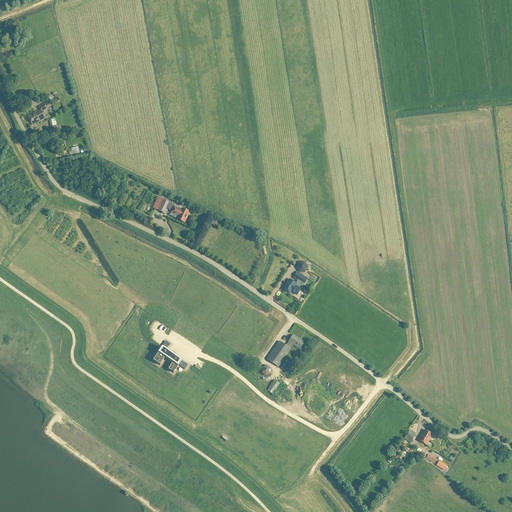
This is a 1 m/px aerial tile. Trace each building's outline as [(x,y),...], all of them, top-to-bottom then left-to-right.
[(54,102),(50,95),(46,97),(50,104),(54,102)] [(45,118),(41,111),(47,109),(44,104),(39,107),(40,109),(34,113),(39,122),(45,118)] [(39,122),(34,113),(27,116),(32,125),(39,122)] [(57,126),(55,119),(49,120),(51,127),(46,128),(48,133),(58,130),(57,126)] [(80,153),(78,147),(71,148),(73,155),(80,153)] [(166,206),(168,202),(158,197),(153,207),(163,212),(166,206)] [(184,222),(189,212),(182,209),(181,210),(174,206),(171,213),(178,216),(177,219),(184,222)] [(308,267),(305,262),(299,262),(296,267),(299,272),(305,272),(308,267)] [(303,285),(307,278),(297,272),(293,278),(299,282),(298,282),(303,285)] [(309,279),(315,283),(318,278),(312,274),(309,279)] [(296,295),(301,289),(296,285),(297,284),(290,280),(284,290),(290,294),(292,292),(296,295)] [(278,367),(293,345),(300,349),(304,343),(293,335),(286,345),(279,341),(267,359),(278,367)] [(184,369),(187,365),(174,356),(173,357),(171,355),(172,354),(166,350),(170,344),(166,341),(165,342),(166,342),(152,361),(160,366),(160,365),(166,356),(174,361),(168,369),(167,369),(173,373),(179,365),(184,369)] [(266,365),(261,367),(260,373),(265,376),(270,373),(271,368),(266,365)] [(283,370),(281,377),(288,380),(292,370),(287,368),(286,371),(283,370)] [(257,373),(256,375),(266,381),(268,379),(257,373)] [(274,381),(267,391),(272,395),(279,384),(274,381)] [(410,443),(416,435),(409,430),(404,438),(409,442),(410,443)] [(426,445),(432,434),(425,430),(419,440),(426,445)] [(425,460),(434,465),(437,461),(428,455),(425,460)] [(447,465),(440,461),(437,465),(445,470),(447,465)]
